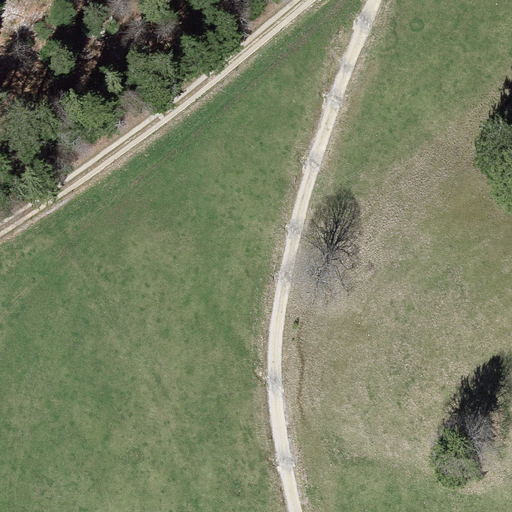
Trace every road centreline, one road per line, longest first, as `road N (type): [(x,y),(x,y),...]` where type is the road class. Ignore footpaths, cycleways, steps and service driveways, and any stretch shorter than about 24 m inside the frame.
road 1 (track): [(378,0),(310,197),(295,270),(280,388),(300,511)]
road 2 (track): [(306,0),(0,229)]
